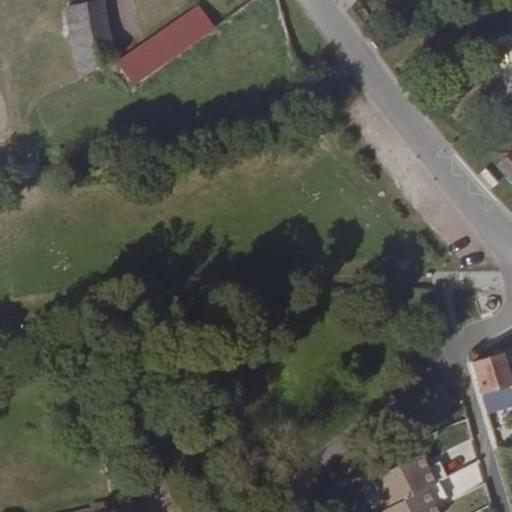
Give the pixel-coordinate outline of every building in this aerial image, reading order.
[(98,0),(62,0),(82,75),(113,53),(98,0)] [(195,29),(120,69),(129,82),(131,89),(208,52),(195,29)] [(511,178),(511,152),(500,165),(511,178)] [(511,392),(508,385),(501,349),(496,351),(497,356),(472,363),(483,399),(498,393),(506,412),(511,408),(511,392)] [(468,442),(432,456),(439,475),(475,461),(468,442)] [(435,511),(403,458),(362,483),(378,509),(373,511),(435,511)] [(437,504),(484,484),(475,463),(442,477),(436,463),(422,469),(437,504)]
